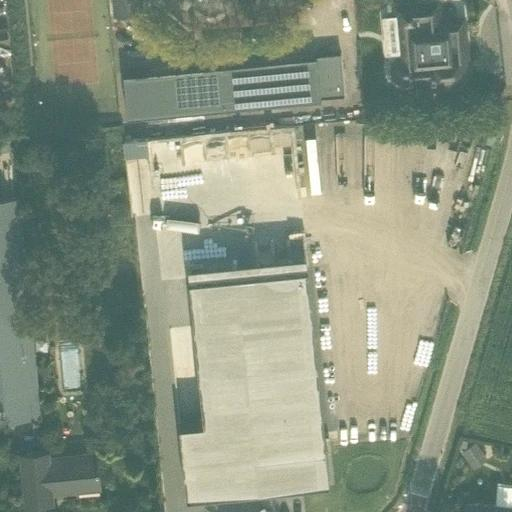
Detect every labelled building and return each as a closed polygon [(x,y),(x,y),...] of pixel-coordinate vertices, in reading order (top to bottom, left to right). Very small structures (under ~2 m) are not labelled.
[(144,13),(142,0),(112,0),(114,15),(144,13)] [(468,38),(459,39),(457,20),(437,21),(437,16),(436,16),(435,6),(436,6),(436,4),(404,6),(409,55),(397,56),(395,58),(393,60),(391,62),(390,66),(390,69),(390,72),(391,75),(393,78),(394,80),(396,81),(398,83),(400,83),(424,81),(425,90),(457,87),(461,86),(463,85),(465,83),(468,81),(469,78),(470,75),(471,72),(471,68),(468,38)] [(344,93),(340,53),(123,71),(127,113),(344,93)] [(16,196),(0,197),(0,416),(40,413),(28,308),(16,196)] [(186,495),(259,488),(258,484),(325,477),(322,449),(326,449),(308,266),(189,278),(193,325),(203,419),(179,422),(186,495)] [(487,457),(476,440),(460,449),(471,467),(487,457)] [(51,485),(61,484),(61,486),(77,484),(78,488),(99,486),(100,486),(95,454),(49,459),(48,449),(22,452),(26,502),(52,500),(51,485)] [(511,511),(511,506),(465,502),(464,511),(511,511)]
